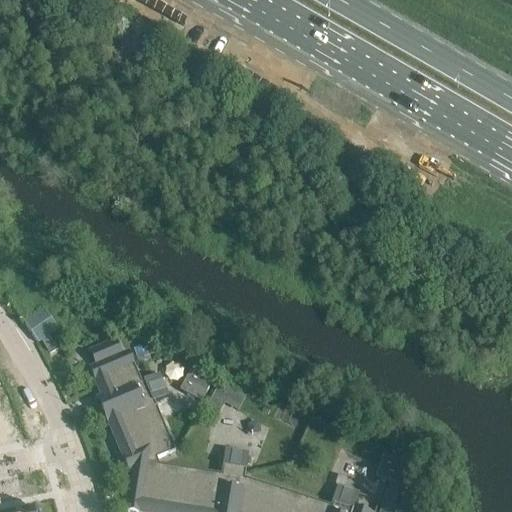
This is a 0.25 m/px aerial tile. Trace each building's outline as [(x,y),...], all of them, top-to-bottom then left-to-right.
[(44,311),(24,325),(38,344),(58,331),(44,311)] [(360,511),(355,510),(359,496),(337,488),(331,508),(244,480),(248,455),(225,452),(221,477),(159,467),(157,461),(175,453),(154,403),(168,398),(159,376),(141,384),(134,367),(129,354),(122,357),(116,341),(89,353),(95,368),(89,371),(105,408),(100,410),(107,426),(108,425),(128,473),(132,471),(126,511),(360,511)] [(191,371),(180,393),(201,404),(213,383),(191,371)] [(170,412),(185,409),(183,398),(167,402),(170,412)] [(210,402),(205,411),(218,419),(223,409),(210,402)] [(242,420),(248,436),(265,430),(258,414),(242,420)] [(383,457),(376,480),(399,488),(406,464),(383,457)] [(389,486),(380,511),(400,511),(407,492),(389,486)]
